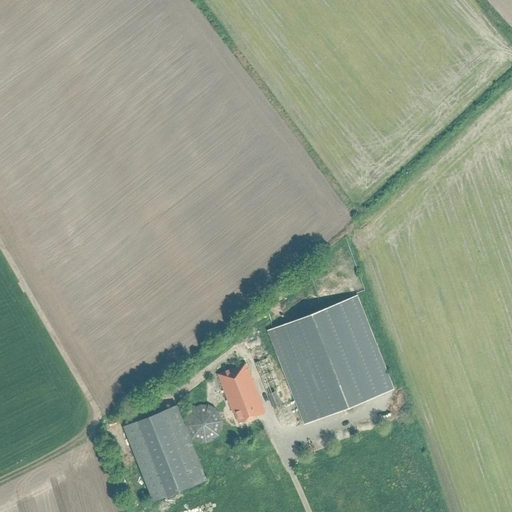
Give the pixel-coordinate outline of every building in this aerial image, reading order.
[(304,424),(394,389),(357,295),(267,330),(304,424)] [(310,305),(340,301),(340,297),(309,301),(310,305)] [(267,358),(255,363),(273,409),(281,406),(275,392),(279,390),(267,358)] [(245,362),(217,374),(232,413),(234,412),(238,423),(265,412),(245,362)] [(375,398),(368,401),(370,406),(377,404),(375,398)] [(177,404),(123,426),(153,501),(207,479),(184,423),(177,404)] [(210,404),(203,404),(195,406),(190,411),(187,418),(186,425),(189,433),(193,438),(200,442),(208,442),(215,440),(220,435),(224,428),(224,421),(222,413),(217,408),(210,404)]
